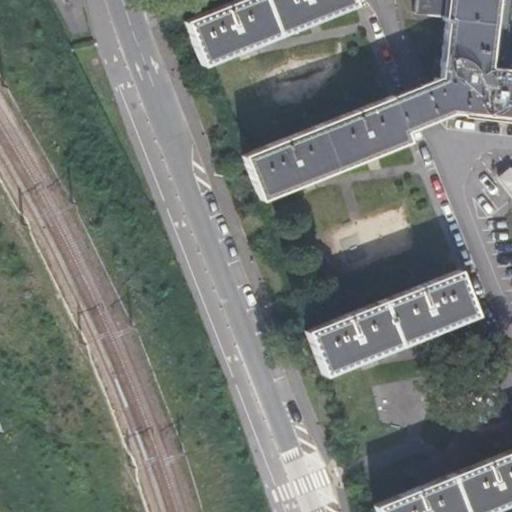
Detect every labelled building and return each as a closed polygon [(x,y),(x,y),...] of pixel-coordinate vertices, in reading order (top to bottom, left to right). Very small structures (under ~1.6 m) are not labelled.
[(246,0),(183,25),(200,66),(352,6),(349,0),(246,0)] [(448,21),(441,78),(451,115),(511,123),(511,73),(490,71),(498,0),(420,0),(418,17),(448,21)] [(511,0),(498,0),(490,71),(511,73),(511,60),(505,59),(511,0)] [(391,98),(404,133),(451,115),(441,78),(391,98)] [(404,133),(391,98),(241,159),(258,201),(409,143),(404,133)] [(511,196),(511,172),(511,173),(501,181),(511,196)] [(306,331),(323,373),(474,313),(457,270),(306,331)] [(511,449),(375,503),(378,511),(474,511),(511,497),(511,449)]
